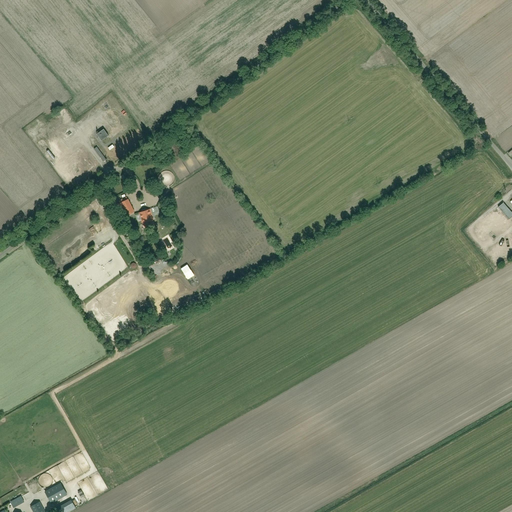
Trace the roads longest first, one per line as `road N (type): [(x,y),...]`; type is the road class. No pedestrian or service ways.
road 1 (unclassified): [(0,256),(347,0)]
road 2 (unclassified): [(365,0),(511,169)]
